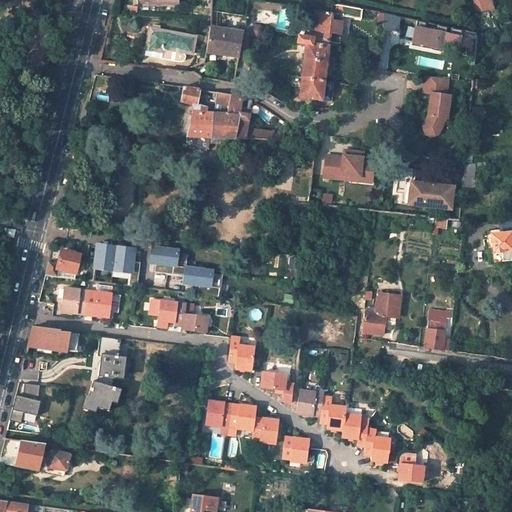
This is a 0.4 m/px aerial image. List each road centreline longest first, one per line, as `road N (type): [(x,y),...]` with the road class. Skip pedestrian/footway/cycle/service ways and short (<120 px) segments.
road 1 (residential): [(76,65),(244,88),(323,122),(358,120),(380,103)]
road 2 (primary): [(76,65),(36,223)]
road 3 (primary): [(36,223),(0,374)]
road 4 (unclassified): [(511,373),(359,351)]
